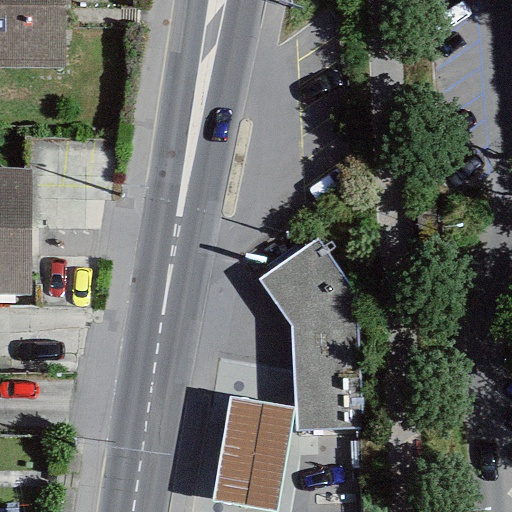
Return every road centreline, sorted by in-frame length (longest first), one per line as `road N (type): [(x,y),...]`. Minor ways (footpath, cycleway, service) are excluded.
road 1 (secondary): [(134,511),(220,0)]
road 2 (residential): [(511,225),(484,363),(499,511)]
